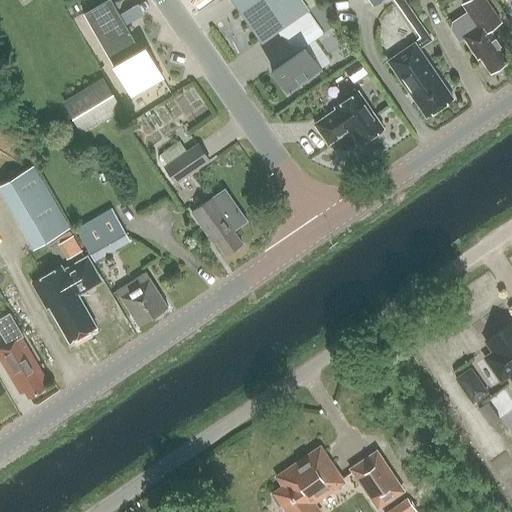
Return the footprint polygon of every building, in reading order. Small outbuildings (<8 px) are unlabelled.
[(146,48),(140,52),(110,0),(107,0),(83,14),(130,98),(163,79),(146,48)] [(300,0),(232,0),(261,42),(259,43),(275,66),(304,47),(323,33),(300,0)] [(500,46),(489,29),(500,22),(485,0),(468,0),(461,6),(465,13),(451,23),(449,31),(458,43),(464,38),(475,55),(477,53),(491,73),(507,63),(497,48),(500,46)] [(426,118),(453,99),(415,43),(388,62),(426,118)] [(275,66),(270,69),(286,92),(320,69),(304,47),(275,66)] [(357,82),(368,75),(358,60),(347,67),(357,82)] [(103,78),(62,103),(81,134),(122,109),(103,78)] [(350,130),(360,145),(383,129),(358,92),(356,93),(354,90),(344,96),(346,100),(335,108),(336,110),(314,124),(328,145),(350,130)] [(163,167),(175,185),(210,161),(198,144),(186,152),(179,142),(159,156),(166,166),(163,167)] [(212,198),(191,213),(211,241),(213,239),(225,255),(242,244),(233,232),(247,222),(231,199),(219,208),(212,198)] [(67,228),(50,199),(18,217),(35,246),(67,228)] [(129,242),(111,209),(75,230),(93,263),(129,242)] [(48,305),(69,342),(95,327),(76,293),(98,280),(86,259),(64,271),(61,266),(31,283),(44,307),(48,305)] [(139,325),(167,307),(147,275),(119,293),(139,325)] [(44,378),(19,337),(23,334),(10,312),(0,317),(0,332),(7,344),(0,347),(0,361),(19,393),(23,390),(27,397),(43,388),(39,381),(44,378)] [(511,322),(485,342),(493,353),(485,358),(501,381),(509,376),(511,380),(511,322)] [(317,511),(311,503),(342,482),(319,449),(278,477),(284,487),(271,496),(278,506),(282,504),(287,511),(317,511)] [(377,510),(405,492),(377,450),(349,469),(377,510)] [(386,511),(416,511),(421,510),(411,495),(385,511),(386,511)]
